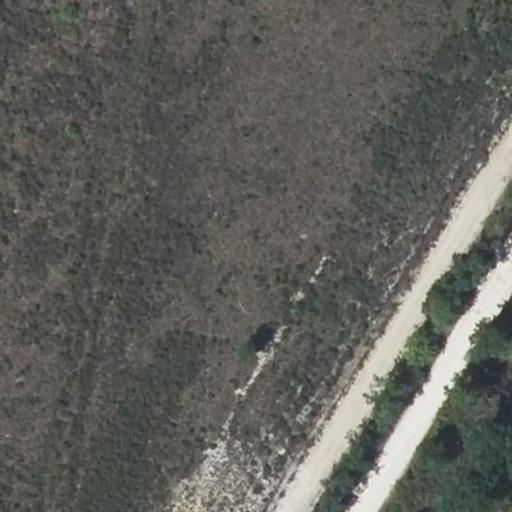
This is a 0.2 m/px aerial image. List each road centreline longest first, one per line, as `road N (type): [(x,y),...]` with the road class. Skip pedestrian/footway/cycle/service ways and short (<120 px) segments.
road 1 (track): [(511,142),(277,511)]
road 2 (track): [(355,511),(511,257)]
